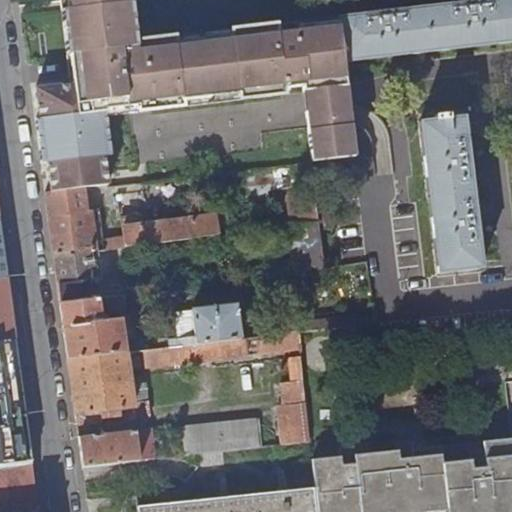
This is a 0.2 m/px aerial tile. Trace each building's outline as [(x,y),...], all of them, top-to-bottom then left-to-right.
[(67,0),(68,11),(62,12),(69,73),(72,72),(324,45),(322,30),(297,33),(298,40),(278,42),(275,25),(231,31),(232,37),(175,44),(174,38),(136,42),(131,0),(67,0)] [(511,0),(495,0),(338,18),(339,28),(322,30),(324,45),(331,106),(334,134),(309,137),(312,162),(355,157),(349,104),(347,88),(337,89),(334,63),(344,62),(511,42),(511,0)] [(321,20),(322,30),(339,28),(338,18),(338,17),(321,20)] [(275,25),(278,42),(298,40),(297,33),(322,30),(321,20),(275,25)] [(232,37),(231,31),(174,38),(175,44),(232,37)] [(324,45),(72,72),(74,86),(71,86),(37,90),(40,120),(37,120),(43,166),(47,165),(48,168),(106,162),(105,157),(111,156),(106,117),(106,111),(127,108),(128,114),(183,107),(183,102),(239,95),(239,101),(285,95),(284,89),(303,87),(306,108),(309,137),(334,134),(331,106),(324,45)] [(334,63),(337,89),(347,88),(344,62),(334,63)] [(239,95),(183,102),(183,107),(239,101),(239,95)] [(106,111),(106,117),(128,114),(127,108),(106,111)] [(421,123),(438,273),(482,268),(464,117),(421,123)] [(50,183),(51,194),(84,189),(109,186),(107,175),(106,162),(48,168),(50,183)] [(217,175),(218,194),(244,191),(242,173),(217,175)] [(291,197),(295,225),(320,221),(315,185),(294,188),(295,196),(291,197)] [(122,220),(124,237),(102,240),(99,210),(87,211),(84,189),(51,194),(46,194),(55,257),(93,252),(218,235),(216,216),(142,226),(141,217),(122,220)] [(321,205),(324,230),(337,228),(333,203),(321,205)] [(289,225),(294,261),(281,263),(283,275),(326,269),(320,221),(295,225),(289,225)] [(55,257),(61,305),(100,299),(93,252),(55,257)] [(0,341),(15,339),(7,278),(0,279),(0,341)] [(61,305),(69,359),(142,351),(141,344),(126,346),(123,319),(111,321),(103,317),(102,312),(117,310),(117,312),(143,308),(142,294),(100,299),(61,305)] [(192,311),(195,337),(159,342),(160,349),(246,339),(244,320),(238,321),(236,306),(192,311)] [(374,313),(302,322),(303,332),(376,323),(374,313)] [(142,351),(69,359),(78,428),(103,424),(103,418),(120,416),(121,423),(150,419),(148,406),(135,408),(131,381),(128,358),(131,358),(133,370),(265,354),(265,353),(300,349),(299,332),(246,339),(160,349),(142,351)] [(141,340),(141,344),(142,351),(160,349),(159,342),(159,338),(141,340)] [(290,357),(292,382),(281,383),(283,404),(279,405),(279,408),(306,405),(301,356),(290,357)] [(131,381),(135,408),(148,406),(145,379),(131,381)] [(279,408),(283,444),(310,441),(306,405),(279,408)] [(0,422),(0,467),(32,464),(25,409),(23,410),(23,411),(18,412),(19,420),(0,422)] [(181,429),(184,456),(203,454),(224,451),(260,447),(258,421),(181,429)] [(79,438),(83,467),(156,459),(153,429),(79,438)] [(450,445),(459,511),(511,511),(511,438),(483,442),(484,450),(457,452),(456,444),(450,445)] [(315,487),(317,511),(459,511),(450,445),(426,447),(425,439),(397,442),(397,450),(370,453),(369,444),(341,447),(341,456),(312,458),(315,487)] [(456,444),(457,452),(484,450),(483,442),(456,444)] [(203,454),(204,464),(225,462),(224,451),(203,454)] [(0,467),(0,503),(0,504),(37,500),(32,464),(0,467)] [(140,506),(140,511),(317,511),(315,487),(140,506)] [(0,511),(38,511),(37,500),(0,504),(0,503),(0,511)]
